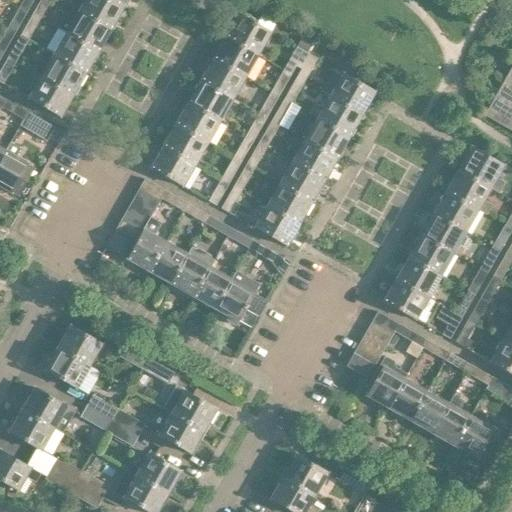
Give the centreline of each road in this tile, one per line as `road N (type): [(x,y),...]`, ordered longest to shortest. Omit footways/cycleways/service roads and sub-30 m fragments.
road 1 (residential): [(218,511),(344,287)]
road 2 (residential): [(0,382),(121,163)]
